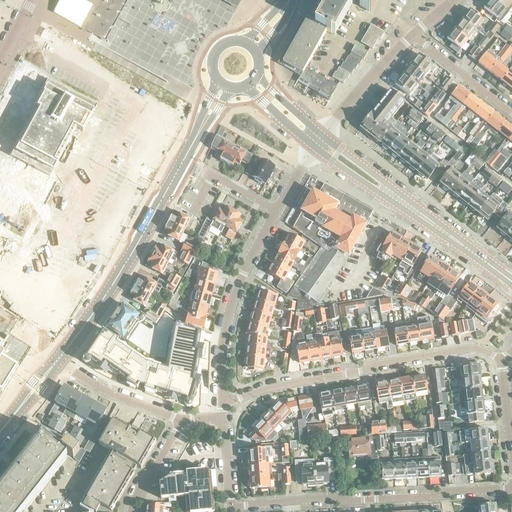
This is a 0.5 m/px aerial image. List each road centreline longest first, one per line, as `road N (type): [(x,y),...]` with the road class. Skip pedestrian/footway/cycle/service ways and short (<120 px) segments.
road 1 (residential): [(503,363),(474,348),(272,386),(224,403)]
road 2 (residential): [(231,506),(511,489)]
road 3 (secondary): [(59,357),(131,254),(201,125)]
road 4 (secondary): [(313,146),(492,266)]
road 5 (secondary): [(492,266),(321,135)]
road 6 (residential): [(224,403),(220,348),(228,310),(277,210)]
road 7 (residential): [(180,421),(53,364)]
road 8 (residential): [(321,135),(414,34)]
road 9 (residential): [(511,112),(414,34)]
